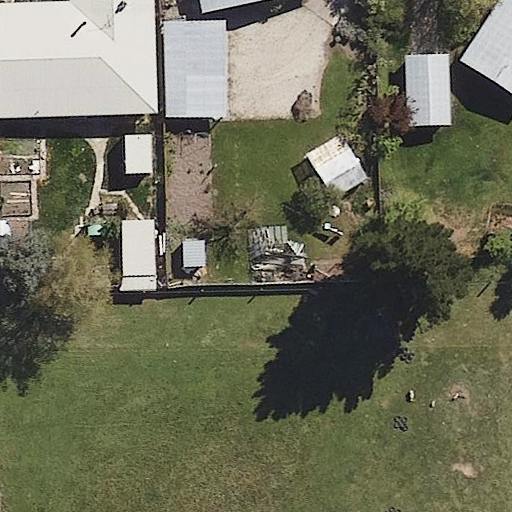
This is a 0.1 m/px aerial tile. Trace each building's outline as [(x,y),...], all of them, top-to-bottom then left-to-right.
[(0,125),(155,122),(153,25),(152,0),(63,0),(0,1),(0,125)] [(194,0),(199,21),(294,0),(194,0)] [(511,0),(498,0),(454,63),(511,104),(511,0)] [(153,25),(155,122),(227,121),(225,23),(153,25)] [(447,56),(401,56),(402,133),(448,132),(447,56)] [(338,129),(298,155),(333,207),(373,181),(338,129)] [(152,133),(120,134),(121,180),(153,179),(152,133)] [(168,222),(111,222),(111,294),(158,294),(158,243),(168,243),(168,222)] [(306,243),(244,244),(244,286),(306,285),(306,243)]
